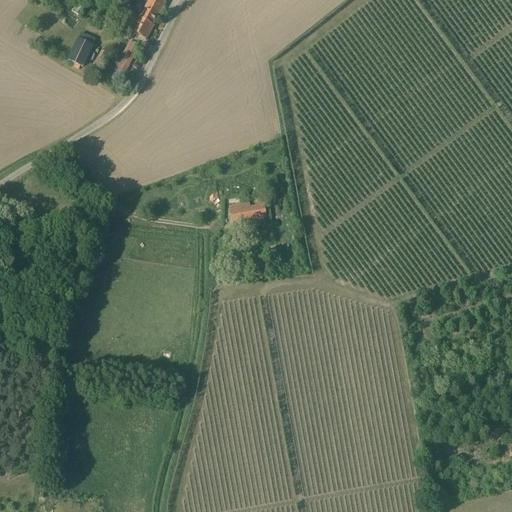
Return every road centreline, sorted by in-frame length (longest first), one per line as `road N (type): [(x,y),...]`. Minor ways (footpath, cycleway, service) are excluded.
road 1 (track): [(162,511),(195,365),(210,231),(135,216),(44,161)]
road 2 (unclassified): [(0,190),(119,112),(146,83),(187,0)]
